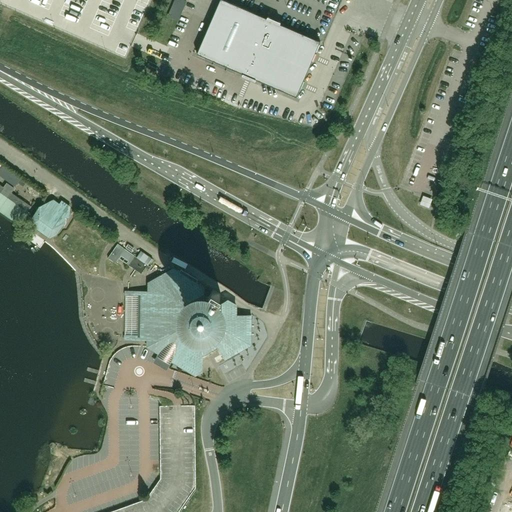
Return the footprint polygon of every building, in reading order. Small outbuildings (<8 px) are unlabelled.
[(178,20),(187,0),(186,0),(174,0),(167,15),(178,20)] [(256,80),(296,97),(320,42),(280,24),(281,22),(268,17),(267,18),(224,0),(220,0),(197,54),(243,74),(241,77),(254,83),(256,80)] [(0,163),(0,171),(17,183),(20,178),(0,163)] [(4,188),(1,192),(8,197),(11,192),(11,193),(15,188),(6,183),(3,187),(4,188)] [(11,193),(11,192),(8,197),(27,211),(31,206),(11,193)] [(63,223),(64,216),(68,216),(69,207),(62,202),(60,205),(53,200),(41,207),(40,218),(34,217),(34,218),(34,223),(51,235),(55,233),(56,233),(53,228),(63,223)] [(137,257),(118,244),(108,258),(114,262),(115,262),(116,262),(119,258),(141,274),(146,267),(149,270),(152,265),(150,267),(148,265),(152,259),(141,251),(137,257)] [(250,345),(251,316),(236,316),(236,305),(228,300),(215,308),(214,307),(215,305),(214,303),(209,300),(208,300),(206,299),(205,301),(203,301),(203,288),(201,286),(179,273),(176,274),(175,271),(173,269),(149,283),(149,292),(128,292),(127,292),(126,292),(126,293),(126,294),(126,296),(125,335),(125,337),(125,338),(126,338),(126,339),(127,339),(148,339),(148,346),(148,347),(159,353),(158,355),(157,356),(160,358),(160,359),(160,360),(160,361),(160,362),(161,362),(161,363),(162,364),(163,364),(164,364),(165,364),(165,363),(166,363),(166,362),(167,362),(170,364),(171,361),(172,361),(174,362),(196,375),(202,372),(202,354),(218,346),(225,359),(250,345)] [(111,287),(112,296),(122,295),(121,286),(111,287)] [(117,511),(177,511),(195,486),(195,407),(182,407),(177,407),(160,408),(161,482),(146,502),(117,511)]
